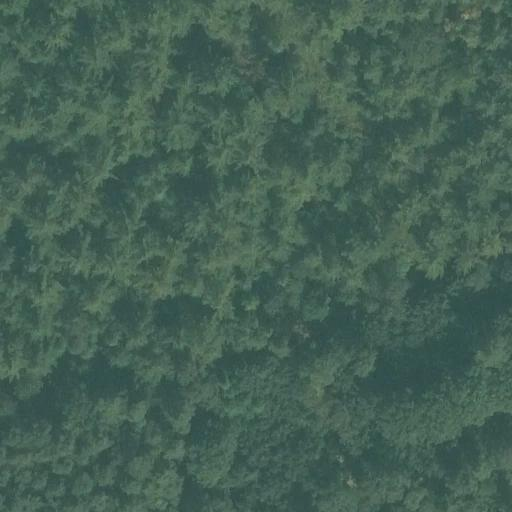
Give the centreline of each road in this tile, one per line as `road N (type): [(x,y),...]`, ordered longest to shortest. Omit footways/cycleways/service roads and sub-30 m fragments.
road 1 (track): [(366,507),(333,437),(303,331),(0,386)]
road 2 (track): [(511,232),(303,331)]
road 3 (track): [(511,446),(353,511)]
